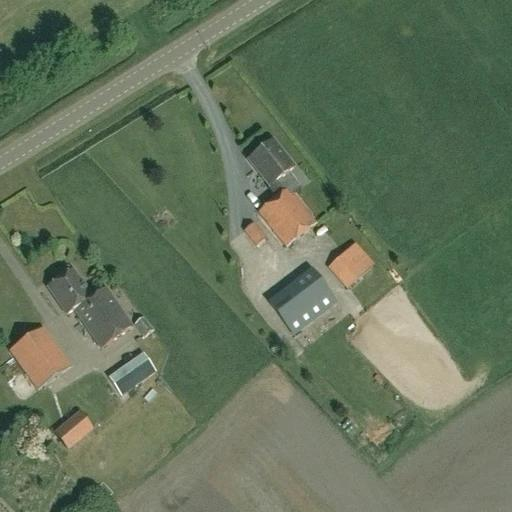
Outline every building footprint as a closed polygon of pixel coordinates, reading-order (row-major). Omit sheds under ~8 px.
[(288,248),(317,223),(293,194),(300,187),(288,173),(294,168),(272,141),(248,161),(270,188),(276,183),(284,193),(260,214),(288,248)] [(262,242),(265,239),(254,225),(244,233),(256,247),(262,242)] [(330,270),(349,289),(379,260),(367,247),(351,261),(345,255),(330,270)] [(101,351),(132,329),(105,289),(91,299),(73,272),(72,273),(69,269),(60,275),(62,279),(48,289),(67,316),(74,311),(101,351)] [(293,334),(335,303),(312,273),(270,304),(293,334)] [(145,338),(153,332),(143,320),(135,326),(145,338)] [(37,391),(70,369),(43,329),(10,352),(37,391)] [(120,398),(130,391),(156,374),(143,355),(108,379),(120,398)] [(54,435),(67,451),(92,429),(80,414),(54,435)]
